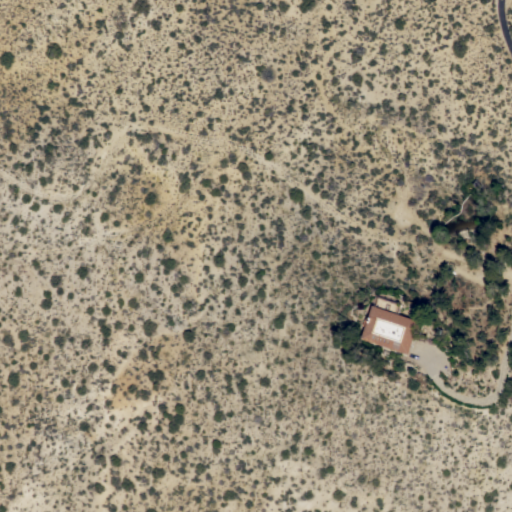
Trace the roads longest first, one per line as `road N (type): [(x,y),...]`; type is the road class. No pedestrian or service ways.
road 1 (residential): [(0,174),(42,196),(89,195),(115,142),(135,126),(168,126),(242,141),(373,228),(474,274),(511,273)]
road 2 (track): [(504,0),(511,33),(507,365),(501,387),(469,395),(439,374),(432,354)]
